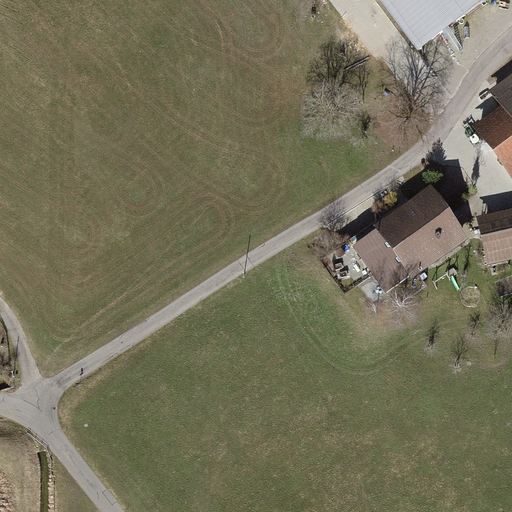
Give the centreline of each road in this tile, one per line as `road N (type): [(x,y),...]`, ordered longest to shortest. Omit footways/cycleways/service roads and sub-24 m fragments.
road 1 (track): [(31,410),(62,381),(415,158),(511,42)]
road 2 (unclassified): [(0,404),(31,410),(115,511)]
